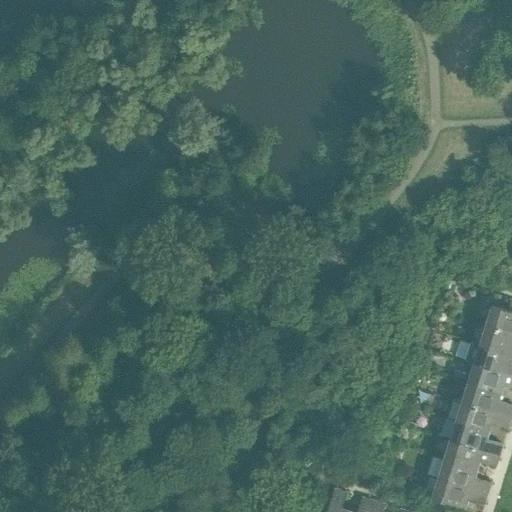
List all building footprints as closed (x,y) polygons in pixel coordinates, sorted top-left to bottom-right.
[(511,302),(509,311),(493,306),(486,326),(511,333),(511,302)] [(511,333),(486,326),(481,345),(511,354),(511,333)] [(511,362),(511,357),(511,354),(481,345),(471,341),(465,361),(475,364),(511,375),(511,362)] [(511,375),(475,364),(469,383),(501,393),(503,385),(511,387),(511,375)] [(511,404),(499,401),(501,393),(469,383),(463,402),(511,417),(511,415),(511,404)] [(511,417),(463,402),(457,421),(489,431),(492,423),(508,429),(511,417)] [(503,444),(487,439),(489,431),(457,421),(451,440),(500,455),(503,444)] [(500,455),(451,440),(445,459),(477,469),(480,462),(496,467),(500,455)] [(475,477),(477,469),(445,459),(439,478),(488,494),(491,482),(475,477)] [(484,505),(488,494),(439,478),(438,480),(430,477),(424,496),(465,509),(468,500),(484,505)] [(348,511),(349,511),(342,509),(347,492),(334,489),(327,511),(348,511)] [(369,511),(373,501),(362,497),(357,511),(351,511),(349,511),(348,511),(369,511)] [(382,511),(385,504),(373,501),(369,511),(382,511)]
